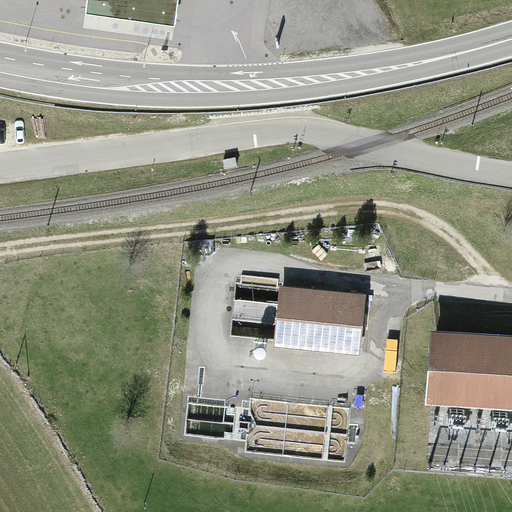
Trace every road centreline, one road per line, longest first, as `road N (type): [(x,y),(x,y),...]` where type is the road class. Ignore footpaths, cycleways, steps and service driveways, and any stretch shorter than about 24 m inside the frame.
road 1 (track): [(0,257),(387,210),(447,233),(501,295)]
road 2 (residential): [(0,168),(285,129),(511,174)]
road 3 (primary): [(511,38),(360,73),(245,85),(104,82),(0,64)]
